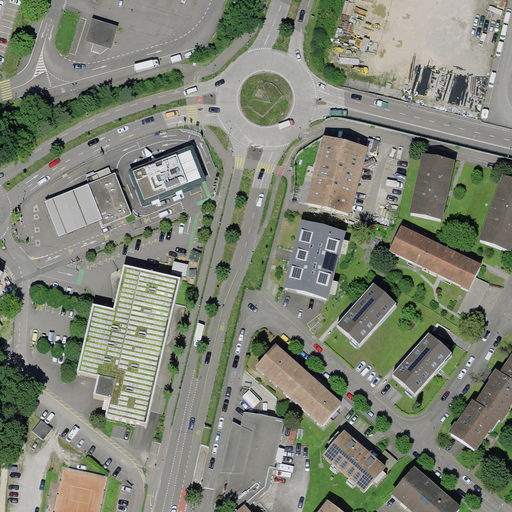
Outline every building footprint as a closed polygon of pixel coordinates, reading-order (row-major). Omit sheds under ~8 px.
[(120,28),(92,19),(85,42),(113,51),(120,28)] [(325,138),(306,206),(352,218),(370,150),(325,138)] [(190,153),(127,176),(139,207),(147,209),(203,189),(190,153)] [(423,155),(410,215),(445,222),(458,163),(423,155)] [(45,201),(43,202),(58,239),(61,238),(75,233),(94,225),(102,222),(104,227),(132,216),(115,173),(78,188),(59,196),(45,201)] [(511,179),(504,177),(480,241),(511,253),(511,179)] [(302,222),(284,289),(330,301),(348,234),(302,222)] [(484,265),(402,227),(390,255),(471,293),(484,265)] [(180,281),(125,268),(114,312),(93,306),(78,376),(100,379),(95,398),(111,401),(107,419),(147,428),(151,412),(163,415),(187,305),(176,303),(180,281)] [(338,326),(360,347),(399,305),(377,285),(338,326)] [(431,334),(393,376),(417,397),(454,356),(431,334)] [(290,399),(310,376),(276,346),(256,369),(290,399)] [(470,402),(449,435),(477,452),(498,420),(501,422),(511,405),(511,358),(500,377),(496,374),(475,405),(470,402)] [(344,406),(310,376),(290,399),(324,429),(344,406)] [(262,414),(243,411),(240,425),(232,421),(221,473),(230,473),(223,503),(241,507),(244,504),(247,507),(270,488),(285,419),(262,414)] [(374,463),(339,432),(318,456),(360,494),(382,470),(374,463)] [(395,461),(384,451),(374,463),(382,470),(385,473),(395,461)] [(462,511),(464,510),(416,469),(392,497),(409,511),(462,511)] [(340,511),(329,503),(321,511),(340,511)]
